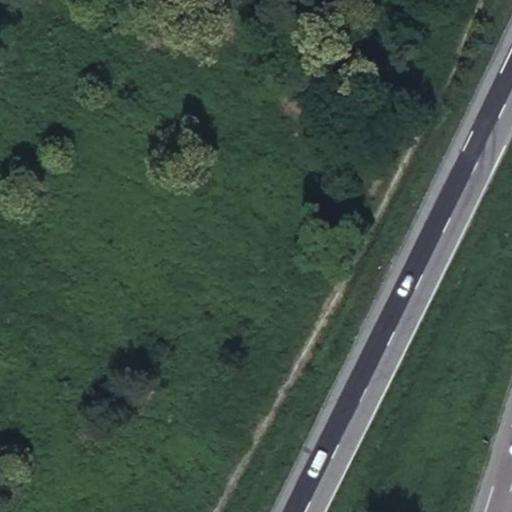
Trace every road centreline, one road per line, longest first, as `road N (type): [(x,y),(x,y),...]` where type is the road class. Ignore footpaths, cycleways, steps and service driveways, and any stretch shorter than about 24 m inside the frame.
road 1 (track): [(216,511),(384,191),(472,0)]
road 2 (trunk): [(511,87),(304,511)]
